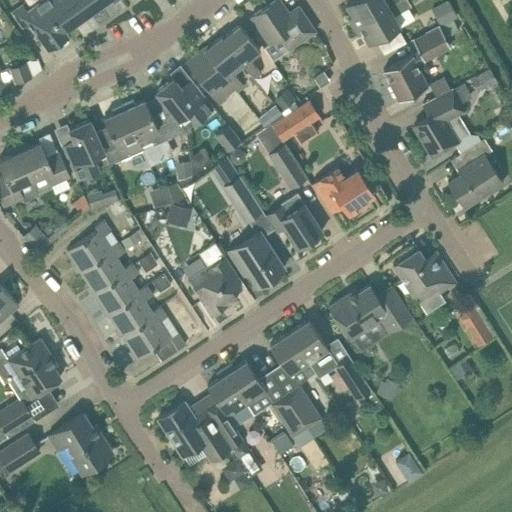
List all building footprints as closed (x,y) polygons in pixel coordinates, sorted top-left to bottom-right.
[(23,4),(14,11),(24,26),(31,21),(49,47),(67,33),(64,29),(43,0),(41,0),(42,0),(28,10),(23,4)] [(43,0),(64,29),(81,17),(68,0),(43,0)] [(68,0),(81,17),(98,4),(95,0),(68,0)] [(315,29),(301,9),(291,15),(280,0),(273,0),(251,15),(270,42),(280,35),(289,47),(315,29)] [(353,25),(396,0),(352,0),(346,4),(353,16),(349,18),(353,25)] [(396,0),(353,25),(358,34),(362,32),(369,44),(414,17),(407,5),(410,3),(407,0),(396,0)] [(223,36),(255,76),(262,70),(251,56),(260,48),(240,23),(223,36)] [(438,24),(413,38),(419,49),(383,68),(399,99),(428,84),(416,63),(450,45),(438,24)] [(205,48),(236,87),(238,90),(245,84),(234,69),(242,62),(254,77),(255,76),(223,36),(222,35),(205,48)] [(236,87),(205,48),(204,47),(186,61),(219,102),(226,97),(225,96),(236,87)] [(25,60),(10,66),(16,81),(31,76),(25,60)] [(498,81),(490,67),(472,77),(478,90),(487,85),(490,92),(499,87),(497,82),(498,81)] [(320,86),(330,79),(323,70),(314,76),(320,86)] [(156,90),(177,117),(178,119),(188,111),(196,121),(215,106),(191,77),(181,86),(173,76),(156,90)] [(430,114),(414,124),(432,155),(457,140),(457,139),(469,131),(457,112),(464,109),(460,101),(452,86),(423,101),(430,114)] [(296,97),(288,87),(274,98),(283,108),(296,97)] [(123,103),(143,148),(186,128),(178,119),(177,117),(158,126),(145,98),(135,102),(133,99),(123,103)] [(272,122),(283,138),(294,132),(311,120),(319,114),(308,98),(272,122)] [(110,163),(143,148),(123,103),(112,108),(114,112),(103,116),(107,125),(95,130),(104,151),(110,163)] [(283,112),(276,103),(259,117),(265,125),(283,112)] [(252,109),(233,122),(241,134),(260,120),(252,109)] [(94,155),(104,151),(95,130),(90,118),(69,127),(77,145),(65,150),(77,178),(99,168),(94,155)] [(311,120),(294,132),(301,142),(318,130),(311,120)] [(229,123),(215,134),(227,150),(241,139),(229,123)] [(484,136),(458,153),(465,164),(458,169),(460,172),(448,180),(464,206),(502,182),(484,153),(491,149),(488,143),(488,142),(484,136)] [(37,190),(39,193),(50,188),(48,184),(70,175),(59,150),(47,155),(40,140),(28,146),(26,141),(17,145),(37,190)] [(269,155),(291,188),(308,177),(286,144),(269,155)] [(25,199),(39,193),(37,190),(17,145),(8,149),(10,154),(0,158),(0,164),(4,174),(0,176),(0,197),(3,204),(24,195),(25,199)] [(205,146),(174,164),(181,177),(213,159),(205,146)] [(338,165),(313,184),(330,211),(342,203),(349,213),(369,200),(366,196),(373,191),(357,167),(344,175),(338,165)] [(239,175),(224,185),(245,219),(261,209),(239,175)] [(180,178),(150,188),(156,205),(186,195),(180,178)] [(106,202),(101,188),(87,193),(91,207),(106,202)] [(282,204),(266,214),(276,230),(283,226),(297,247),(308,239),(312,239),(318,236),(318,233),(323,230),(297,191),(280,202),(282,204)] [(114,218),(126,211),(119,198),(107,205),(114,218)] [(166,219),(187,225),(191,207),(170,202),(166,219)] [(81,271),(119,245),(102,219),(94,224),(97,228),(67,249),(81,271)] [(284,267),(259,228),(229,248),(238,262),(242,260),(257,283),(262,280),(267,280),(270,278),(274,276),(276,273),(279,270),(284,267)] [(121,240),(126,247),(142,237),(136,229),(121,240)] [(240,277),(224,253),(222,254),(213,241),(198,251),(206,264),(187,277),(211,313),(236,297),(228,285),(240,277)] [(81,271),(95,292),(134,267),(130,261),(124,265),(117,254),(123,250),(119,245),(81,271)] [(456,279),(447,265),(436,249),(425,256),(418,246),(393,263),(413,293),(414,292),(420,301),(438,289),(439,290),(456,279)] [(138,258),(146,270),(158,262),(150,250),(138,258)] [(137,271),(134,267),(95,292),(109,314),(149,288),(145,283),(138,287),(130,276),(137,271)] [(152,279),(159,290),(170,282),(163,271),(152,279)] [(0,320),(19,304),(0,283),(0,320)] [(347,293),(329,305),(350,337),(354,334),(362,345),(388,328),(389,330),(413,315),(393,285),(377,295),(370,283),(357,291),(349,296),(347,293)] [(109,314),(124,336),(163,310),(149,288),(109,314)] [(461,317),(478,344),(493,335),(471,302),(463,307),(461,317)] [(178,332),(163,310),(124,336),(138,358),(153,348),(178,332)] [(309,318),(290,330),(318,375),(334,364),(338,361),(309,318)] [(290,330),(270,343),(298,386),(307,375),(315,370),(290,330)] [(1,346),(0,346),(0,375),(4,382),(8,379),(17,373),(30,395),(48,384),(61,376),(53,364),(56,363),(40,337),(8,358),(1,346)] [(349,354),(334,364),(354,397),(370,387),(349,354)] [(254,413),(271,402),(274,400),(247,359),(235,366),(232,362),(224,367),(254,413)] [(235,426),(254,413),(224,367),(217,372),(219,376),(207,384),(218,400),(207,408),(231,446),(235,451),(244,463),(251,459),(248,453),(252,451),(235,426)] [(298,386),(285,392),(306,425),(319,416),(320,415),(300,383),(298,386)] [(285,392),(274,400),(271,402),(292,435),(306,425),(285,392)] [(20,397),(0,410),(0,424),(8,436),(34,419),(20,397)] [(211,459),(231,446),(207,408),(205,406),(194,414),(184,399),(158,417),(182,454),(200,442),(211,459)] [(83,412),(66,423),(49,434),(57,448),(65,443),(82,470),(113,451),(101,432),(97,434),(83,412)] [(319,416),(306,425),(313,435),(326,427),(319,416)] [(306,425),(292,435),(299,445),(313,435),(306,425)] [(274,438),(282,451),(294,444),(285,430),(274,438)] [(28,431),(0,448),(0,453),(9,468),(39,449),(28,431)] [(409,450),(395,459),(402,469),(416,460),(409,450)] [(221,466),(230,480),(246,469),(237,455),(221,466)] [(234,478),(238,484),(247,486),(253,482),(246,471),(234,478)]
